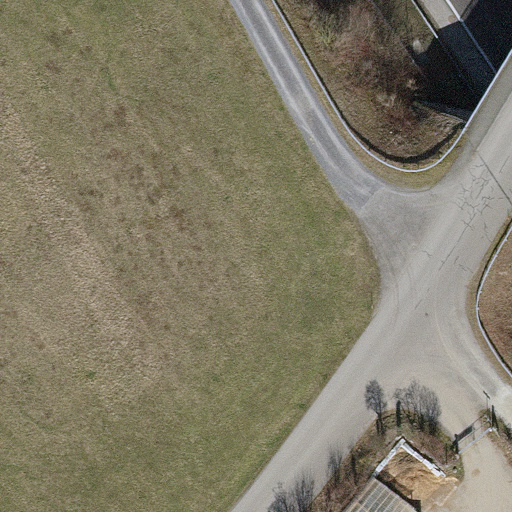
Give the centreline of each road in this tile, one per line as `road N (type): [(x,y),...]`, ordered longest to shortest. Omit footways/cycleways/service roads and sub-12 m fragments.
road 1 (unclassified): [(266,511),(418,300),(511,144)]
road 2 (track): [(247,0),(354,183),(440,263)]
road 3 (track): [(418,300),(511,410)]
